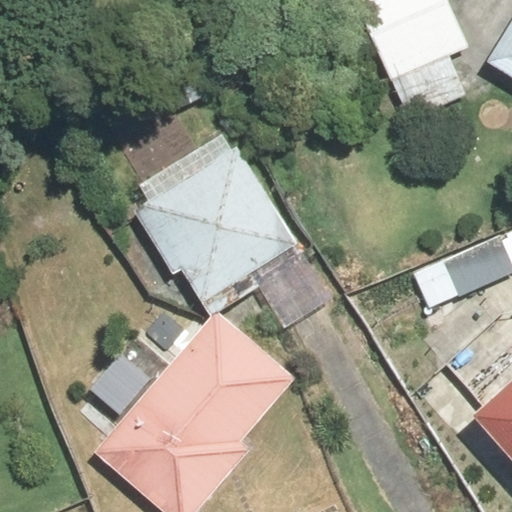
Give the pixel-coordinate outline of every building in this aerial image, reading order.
[(459,0),(364,0),(409,109),(490,76),(459,0)] [(511,22),(496,51),(511,60),(511,22)] [(249,131),(143,194),(206,300),(312,237),(249,131)] [(230,297),(101,443),(180,511),(192,511),(316,372),(230,297)] [(511,431),(511,376),(485,400),(511,431)] [(360,511),(353,493),(302,511),(360,511)]
